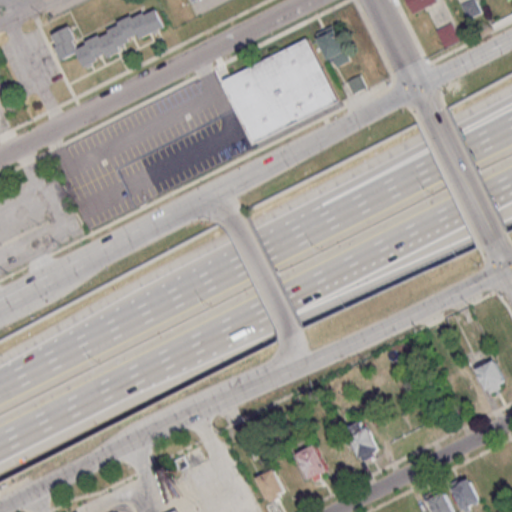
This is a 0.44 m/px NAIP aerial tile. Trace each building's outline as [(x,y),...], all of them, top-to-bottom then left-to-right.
[(408,0),(439,0),(415,12),(408,0)] [(469,0),(462,4),(469,19),(482,12),(476,0),(469,0)] [(145,15),(157,10),(165,27),(153,33),(152,31),(145,15)] [(142,36),(152,31),(145,15),(144,13),(133,18),(140,33),(142,36)] [(121,21),(129,38),(140,33),(132,15),(121,21)] [(436,29),(443,44),(459,37),(453,22),(436,29)] [(111,29),(120,47),(131,42),(129,38),(122,24),(111,29)] [(72,25),(78,37),(76,38),(60,46),(54,34),(72,25)] [(328,59),(333,57),(338,67),(352,60),(337,29),(335,30),(333,25),(325,29),(322,30),(318,32),(320,37),(318,38),(328,59)] [(102,37),(111,56),(122,50),(120,47),(113,31),(102,37)] [(90,43),(97,58),(109,52),(102,37),(101,35),(89,40),(90,43)] [(63,59),(57,47),(76,38),(81,51),(63,59)] [(254,142),(340,100),(309,38),(230,77),(224,80),(237,106),(254,142)] [(86,66),(98,60),(97,58),(90,43),(78,49),(86,66)] [(347,81),(361,73),(367,86),(353,93),(347,81)] [(511,374),(511,348),(502,354),(511,374)] [(511,383),(498,358),(479,368),(493,393),(511,383)] [(464,407),(482,399),(469,371),(451,379),(464,407)] [(383,451),(366,419),(348,429),(364,461),(383,451)] [(338,474),(358,464),(343,434),(323,444),(338,474)] [(313,481),(332,471),(318,444),(299,453),(313,481)] [(306,486),(296,460),(258,476),(269,502),(306,486)] [(455,486),(466,510),(485,501),(473,477),(455,486)] [(428,499),(433,511),(457,511),(450,491),(428,499)]
